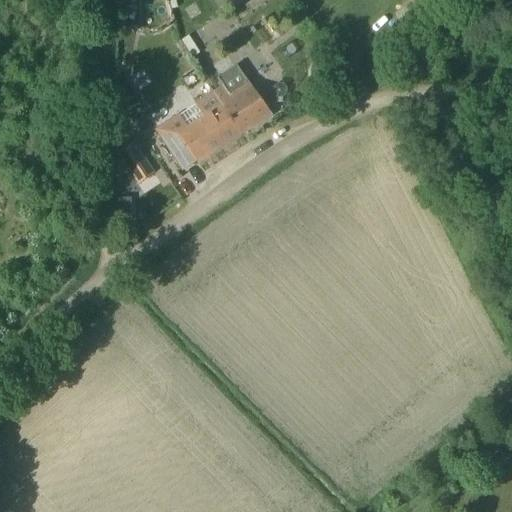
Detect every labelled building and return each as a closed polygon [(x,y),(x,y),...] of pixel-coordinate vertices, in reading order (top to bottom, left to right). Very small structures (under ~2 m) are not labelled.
[(224,0),(231,10),(245,0),(224,0)] [(409,0),(419,9),(428,0),(409,0)] [(191,57),(209,48),(200,29),(182,38),(191,57)] [(223,86),(213,93),(222,107),(241,133),(270,114),(248,81),(247,82),(236,65),(218,78),(223,86)] [(213,93),(196,104),(205,118),(187,130),(177,116),(157,130),(156,129),(156,130),(182,170),(196,160),(197,162),(241,133),(222,107),(213,93)] [(118,155),(137,183),(152,173),(133,145),(128,138),(116,147),(120,153),(118,155)]
